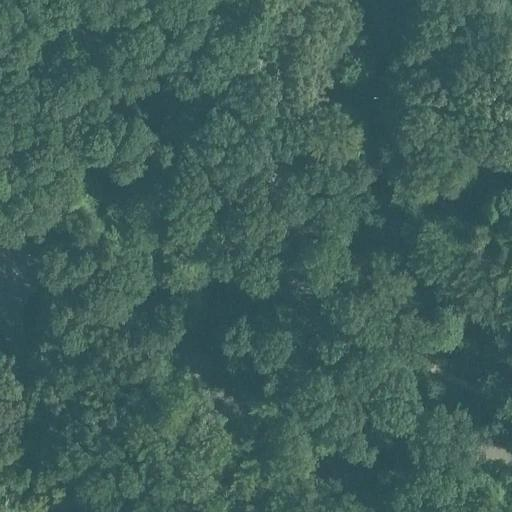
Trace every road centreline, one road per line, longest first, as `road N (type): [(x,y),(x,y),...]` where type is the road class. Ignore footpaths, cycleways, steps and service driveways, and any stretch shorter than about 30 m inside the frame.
road 1 (tertiary): [(417,511),(243,400),(0,222)]
road 2 (unknown): [(312,0),(303,181),(359,294),(436,368),(511,393)]
